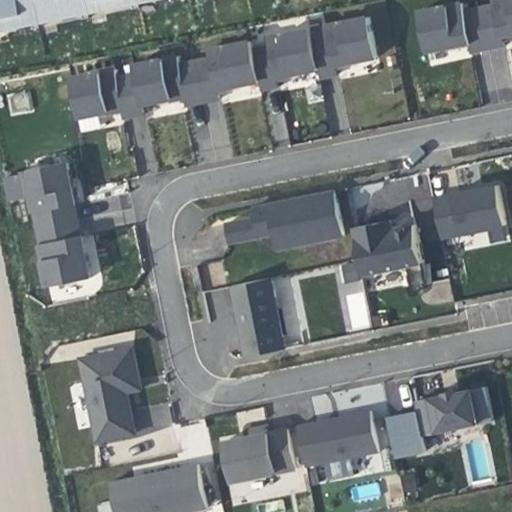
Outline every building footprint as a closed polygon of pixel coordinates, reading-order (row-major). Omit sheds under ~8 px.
[(0,0),(0,27),(134,0),(0,0)] [(462,4),(420,13),(428,52),(454,46),(455,49),(463,47),(470,46),(471,53),(511,44),(510,37),(511,37),(511,0),(500,0),(501,5),(464,13),(462,4)] [(314,38),(323,77),(340,73),(339,66),(344,65),(352,63),(351,60),(377,56),(369,17),(328,25),(330,34),(314,38)] [(255,51),(263,89),(281,86),(280,79),(285,77),(293,76),(292,73),(317,68),(310,29),(269,38),(271,46),(255,51)] [(174,58),(134,66),(136,73),(142,104),(167,99),(167,102),(177,100),(182,99),(183,106),(224,98),(223,91),(230,89),(235,88),(235,85),(260,80),(253,41),(212,50),(214,59),(176,67),(174,58)] [(124,118),(145,115),(136,73),(118,76),(116,68),(73,78),(82,115),(110,109),(111,113),(117,111),(122,110),(124,118)] [(11,112),(30,111),(29,92),(10,93),(11,112)] [(274,141),(287,139),(283,111),(269,113),(274,141)] [(69,158),(24,168),(49,286),(93,276),(84,235),(79,236),(77,227),(74,212),(73,205),(79,204),(69,158)] [(442,237),(507,224),(499,185),(473,190),(434,198),(442,237)] [(254,207),(256,217),(258,228),(273,225),(275,233),(289,230),(293,246),(345,235),(336,190),(293,199),(293,203),(285,204),(284,201),(254,207)] [(256,217),(227,223),(231,242),(260,236),(258,228),(256,217)] [(384,222),(379,223),(380,232),(392,229),(390,221),(384,222)] [(379,223),(354,228),(363,274),(422,262),(414,225),(392,229),(380,232),(379,223)] [(260,236),(275,233),(273,225),(258,228),(260,236)] [(278,249),(293,246),(289,230),(275,233),(278,249)] [(271,277),(232,285),(247,356),(269,352),(286,348),(271,277)] [(365,282),(345,284),(349,330),(369,328),(365,282)] [(430,303),(451,300),(448,282),(427,285),(430,303)] [(133,348),(82,358),(99,440),(136,432),(127,391),(126,382),(139,379),(133,348)] [(140,384),(139,379),(126,382),(127,391),(141,388),(140,384)] [(417,401),(419,411),(424,434),(494,419),(487,386),(458,392),(458,389),(451,391),(445,392),(446,395),(417,401)] [(299,424),(307,465),(381,451),(372,410),(337,417),(299,424)] [(427,449),(424,434),(419,411),(389,417),(397,455),(427,449)] [(259,435),(225,442),(232,480),(297,467),(289,429),(259,435)] [(134,477),(112,482),(118,511),(181,511),(208,506),(199,464),(144,475),(145,478),(135,480),(134,477)] [(400,473),(405,495),(417,492),(412,471),(400,473)] [(355,485),(356,498),(379,496),(378,484),(355,485)] [(110,511),(109,503),(97,505),(98,511),(110,511)]
